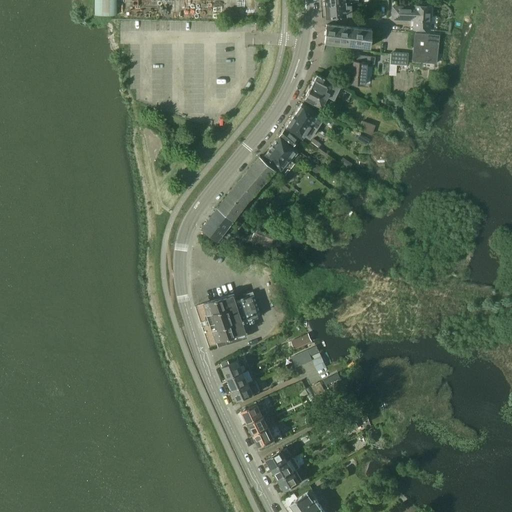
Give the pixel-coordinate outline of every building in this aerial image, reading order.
[(94,0),(95,14),(117,14),(116,0),(94,0)] [(345,4),(324,5),(325,18),(346,16),(346,15),(351,15),(351,5),(345,5),(345,4)] [(392,6),(392,19),(413,20),(413,29),(429,30),(430,7),(414,6),(414,7),(392,6)] [(371,29),(326,25),(324,43),(369,47),(371,29)] [(414,33),(413,48),(417,49),(415,61),(425,62),(435,63),(436,51),(436,48),(435,46),(433,44),(431,43),(429,42),(426,41),(426,40),(437,41),(438,36),(426,34),(414,33)] [(390,54),(389,64),(396,65),(406,65),(406,56),(390,54)] [(350,69),(348,83),(364,84),(366,63),(374,64),(375,57),(356,55),(356,62),(348,61),(348,69),(350,69)] [(316,75),(304,99),(321,107),(326,97),(333,101),(339,86),(333,83),(328,80),(316,75)] [(302,103),(294,114),(310,125),(315,128),(320,121),(315,117),(317,114),(302,103)] [(323,120),(326,115),(321,112),(318,117),(323,120)] [(310,125),(294,114),(286,128),(301,138),(304,134),(309,138),(315,128),(310,125)] [(285,129),(279,136),(294,147),(295,145),(293,143),(297,139),(285,129)] [(361,135),(358,141),(365,145),(368,140),(369,140),(361,135)] [(294,147),(279,136),(263,156),(280,169),(296,149),(294,147)] [(312,139),(310,143),(317,149),(320,145),(312,139)] [(226,194),(216,207),(200,228),(220,243),(228,233),(225,230),(245,203),(274,170),(258,157),(231,188),(226,194)] [(320,168),(314,163),(310,169),(316,173),(320,168)] [(212,331),(217,345),(246,335),(245,332),(244,328),(249,327),(247,320),(261,315),(254,295),(235,302),(232,295),(203,305),(206,315),(205,315),(210,331),(212,331)] [(295,349),(303,345),(300,337),(291,341),(294,349),(295,349)] [(311,356),(319,352),(316,346),(308,350),(311,356)] [(312,360),(308,349),(291,357),(295,368),(312,360)] [(222,367),(227,378),(243,371),(238,360),(228,364),(227,362),(223,364),(224,366),(222,367)] [(227,378),(232,390),(248,383),(243,371),(227,378)] [(323,380),(326,386),(333,382),(330,376),(323,380)] [(237,402),(257,393),(260,391),(255,380),(248,384),(248,383),(232,390),(237,402)] [(306,389),(311,398),(325,391),(320,382),(306,389)] [(241,411),(247,423),(267,413),(262,403),(258,405),(257,403),(241,411)] [(341,407),(332,412),(335,417),(344,412),(341,407)] [(247,423),(253,435),(273,425),(267,413),(247,423)] [(334,417),(332,424),(327,423),(326,428),(338,430),(339,426),(345,427),(346,419),(335,417),(334,417)] [(253,435),(259,447),(265,444),(267,447),(283,439),(275,424),(273,425),(253,435)] [(265,459),(272,470),(288,460),(281,449),(265,459)] [(296,470),(300,468),(293,457),(288,460),(272,470),(278,480),(296,470)] [(302,481),(296,470),(278,480),(285,491),(302,481)] [(324,511),(315,499),(317,497),(312,490),(308,492),(290,504),(296,511),(295,511),(324,511)] [(365,504),(353,511),(369,511),(372,510),(366,502),(365,504)]
